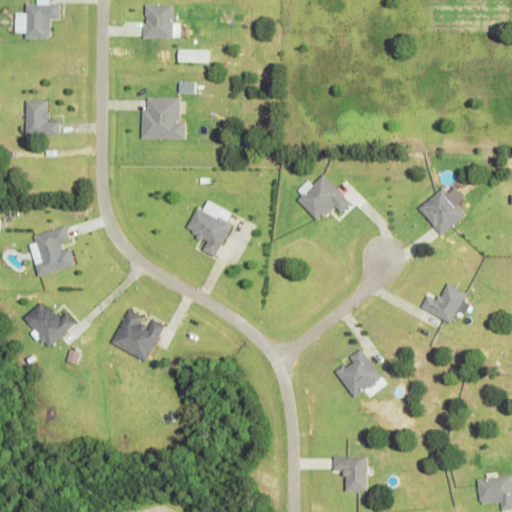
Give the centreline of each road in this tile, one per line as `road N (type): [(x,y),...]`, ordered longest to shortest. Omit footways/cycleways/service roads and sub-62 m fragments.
road 1 (residential): [(100,0),(102,202),(114,235),(135,259),(246,330),(268,353),(289,412),(291,511)]
road 2 (residential): [(381,254),(363,293),(273,362)]
